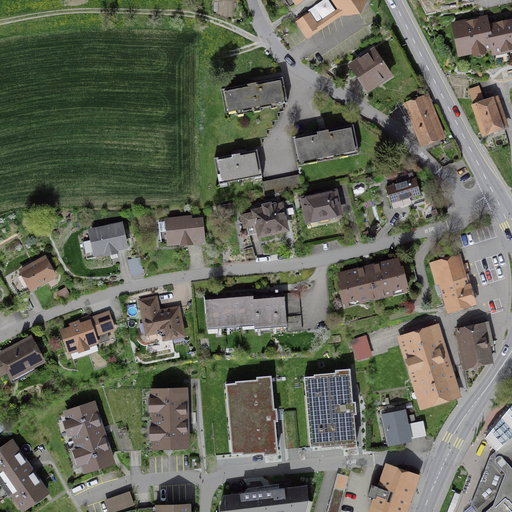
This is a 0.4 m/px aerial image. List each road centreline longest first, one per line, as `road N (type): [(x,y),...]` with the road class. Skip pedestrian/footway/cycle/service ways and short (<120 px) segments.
road 1 (residential): [(475,202),(416,231),(132,288),(0,346)]
road 2 (residential): [(475,202),(381,116),(287,64),(250,0)]
road 3 (track): [(0,18),(65,7),(168,8),(214,17),(258,40)]
road 4 (secondary): [(493,191),(393,0)]
road 5 (secondary): [(442,460),(511,349)]
